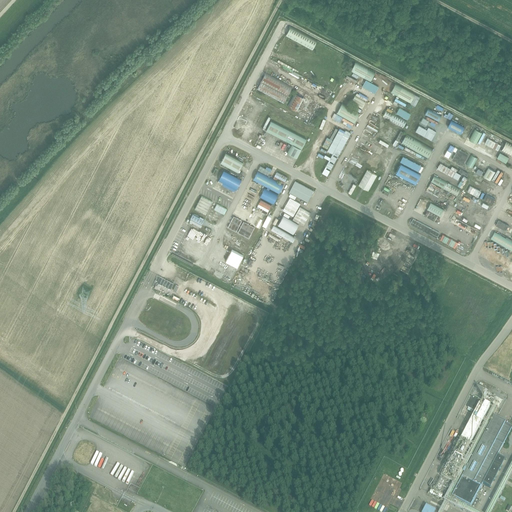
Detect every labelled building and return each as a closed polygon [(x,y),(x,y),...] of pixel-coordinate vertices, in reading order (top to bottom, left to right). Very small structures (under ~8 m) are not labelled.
[(289,26),(284,36),(311,51),(316,41),(289,26)] [(351,71),(370,81),(376,72),(356,61),(351,71)] [(265,73),(256,89),(283,104),(292,87),(265,73)] [(366,80),(362,87),(375,94),(379,87),(366,80)] [(390,93),(410,103),(415,94),(395,83),(390,93)] [(287,106),(297,111),(304,98),(294,93),(287,106)] [(350,106),(361,111),(366,101),(355,95),(350,106)] [(441,102),(438,108),(445,111),(448,106),(441,102)] [(336,114),(354,124),(360,113),(342,104),(336,114)] [(397,113),(408,119),(411,114),(400,108),(397,113)] [(425,115),(438,122),(442,115),(428,108),(425,115)] [(383,118),(403,128),(407,122),(386,111),(383,118)] [(271,120),(266,131),(292,144),(287,153),(297,158),(307,139),(271,120)] [(451,120),(447,127),(448,127),(454,130),(461,134),(464,127),(451,120)] [(416,132),(431,141),(435,135),(419,126),(416,132)] [(475,129),(469,139),(476,143),(482,132),(475,129)] [(326,167),(321,176),(326,179),(330,171),(327,169),(327,168),(331,170),(334,165),(330,162),(330,161),(334,163),(337,158),(333,156),(334,155),(338,157),(349,136),(350,133),(345,130),(345,131),(344,133),(339,130),(327,151),(333,154),(331,158),(325,155),(324,158),(329,160),(326,167)] [(387,133),(385,137),(395,142),(396,138),(387,133)] [(402,145),(428,159),(433,149),(407,135),(402,145)] [(501,151),(511,156),(511,143),(506,141),(501,151)] [(458,150),(453,160),(463,165),(468,155),(458,150)] [(493,156),(506,163),(509,158),(496,150),(493,156)] [(221,162),(238,172),(243,162),(226,152),(221,162)] [(466,164),(473,168),(478,158),(471,155),(466,164)] [(422,166),(406,157),(403,162),(419,171),(422,166)] [(401,164),(396,174),(416,184),(421,174),(401,164)] [(440,164),(438,169),(447,174),(458,180),(461,175),(455,172),(457,169),(452,166),(450,169),(440,164)] [(490,180),(495,172),(489,168),(484,177),(490,180)] [(359,185),(369,191),(377,175),(367,170),(359,185)] [(219,180),(236,190),(242,180),(224,171),(219,180)] [(252,180),(279,193),(283,185),(257,171),(252,180)] [(465,185),(470,175),(467,173),(462,184),(465,185)] [(457,196),(460,189),(434,175),(431,182),(457,196)] [(295,181),(290,192),(307,202),(313,191),(295,181)] [(260,196),(273,203),(278,195),(265,188),(260,196)] [(483,200),(492,205),(495,199),(486,195),(483,200)] [(195,210),(206,215),(212,202),(201,197),(195,210)] [(240,210),(251,215),(253,210),(248,208),(251,203),(246,200),(240,210)] [(427,210),(440,217),(444,209),(431,202),(427,210)] [(214,209),(224,214),(227,209),(217,204),(214,209)] [(459,212),(464,215),(468,207),(463,204),(459,212)] [(295,207),(290,217),(292,218),(298,209),(295,207)] [(300,207),(293,220),(303,225),(310,213),(300,207)] [(427,210),(424,216),(437,223),(440,217),(427,210)] [(193,214),(191,219),(202,224),(204,220),(203,219),(204,219),(200,217),(200,218),(193,214)] [(261,214),(258,220),(265,223),(268,217),(261,214)] [(234,216),(228,227),(236,231),(242,221),(239,219),(234,216)] [(284,216),(278,225),(293,234),(299,224),(284,216)] [(456,217),(454,223),(459,226),(462,220),(456,217)] [(413,219),(410,224),(437,238),(439,233),(413,219)] [(496,225),(506,231),(509,225),(498,220),(496,225)] [(244,222),(238,232),(249,238),(255,227),(244,222)] [(271,229),(293,242),(295,237),(274,225),(271,229)] [(230,230),(228,235),(238,239),(241,234),(230,230)] [(490,239),(511,251),(511,241),(495,231),(490,239)] [(242,243),(239,247),(249,253),(252,249),(242,243)] [(238,249),(237,251),(247,257),(249,254),(238,249)] [(506,255),(499,267),(504,270),(511,258),(506,255)] [(160,277),(157,282),(171,289),(173,284),(160,277)] [(478,407),(481,398),(479,397),(478,400),(474,398),(471,409),(475,410),(476,407),(478,407)] [(466,436),(476,441),(496,403),(491,400),(489,403),(484,401),(466,436)] [(511,429),(511,426),(510,426),(494,417),(452,498),(474,510),(479,500),(476,498),(511,429)]
